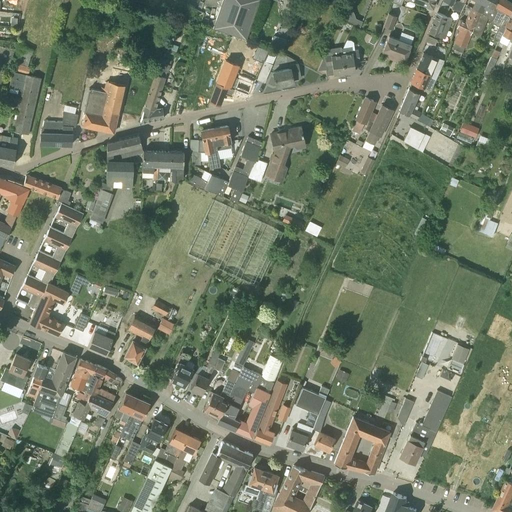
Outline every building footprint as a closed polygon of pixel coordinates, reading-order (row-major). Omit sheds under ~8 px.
[(222,0),(213,28),(246,39),(259,0),(222,0)] [(464,4),(463,3),(464,0),(458,0),(455,1),(452,9),(461,12),(464,4)] [(470,7),(481,13),(487,0),(475,0),(472,7),(471,7),(470,7)] [(487,0),(481,13),(472,33),(478,36),(486,18),(492,21),(498,8),(496,7),(499,0),(487,0)] [(493,38),(494,39),(499,41),(502,34),(505,28),(504,27),(507,21),(509,16),(511,10),(511,3),(506,0),(499,0),(496,7),(498,8),(492,21),(491,22),(498,26),(493,38)] [(459,29),(458,31),(453,42),(465,47),(471,34),(470,33),(471,32),(472,33),(481,13),(470,7),(464,22),(459,20),(456,27),(459,29)] [(350,17),(348,12),(343,10),(340,19),(348,22),(350,17)] [(511,10),(509,16),(507,21),(504,27),(505,28),(502,34),(510,38),(511,34),(511,10)] [(436,12),(429,32),(441,37),(446,25),(449,26),(452,18),(445,16),(436,12)] [(391,29),(396,16),(388,13),(383,26),(391,29)] [(283,50),(286,40),(274,36),(270,46),(283,50)] [(398,58),(397,60),(404,63),(411,44),(388,36),(382,52),(398,58)] [(436,39),(427,36),(425,41),(433,44),(436,39)] [(178,46),(170,43),(167,52),(175,55),(178,46)] [(15,63),(16,63),(20,64),(17,73),(26,75),(25,81),(23,91),(14,131),(28,134),(41,78),(28,75),(30,67),(28,66),(33,49),(20,46),(15,63)] [(317,70),(326,69),(327,69),(327,66),(332,65),(333,74),(344,73),(341,50),(341,48),(341,46),(327,48),(317,70)] [(268,50),(261,47),(256,60),(263,63),(268,50)] [(354,62),(360,62),(358,50),(352,51),(351,47),(341,48),(341,50),(344,73),(355,71),(354,62)] [(499,52),(497,50),(494,49),(492,53),(483,74),(488,76),(499,52)] [(432,56),(423,53),(417,68),(429,74),(428,76),(428,77),(435,80),(439,71),(443,61),(432,56)] [(217,82),(210,101),(219,105),(220,104),(219,103),(223,93),(232,97),(235,88),(249,94),(253,82),(233,75),(237,64),(225,59),(217,82)] [(264,82),(272,64),(265,61),(257,79),(264,82)] [(155,75),(145,105),(150,106),(151,110),(154,110),(165,77),(166,71),(168,72),(170,65),(159,62),(155,75)] [(301,78),(297,63),(288,65),(289,69),(273,72),(276,86),(293,83),(293,80),(301,78)] [(138,65),(135,73),(144,76),(146,68),(138,65)] [(417,68),(410,82),(422,87),(423,88),(428,77),(428,76),(429,74),(417,68)] [(82,113),(80,125),(113,133),(118,111),(127,72),(118,70),(115,83),(110,82),(96,79),(95,86),(94,86),(94,89),(89,88),(84,113),(82,113)] [(25,81),(11,78),(8,87),(23,91),(25,81)] [(408,115),(409,115),(412,117),(416,111),(411,109),(417,98),(422,87),(410,82),(399,111),(408,115)] [(356,120),(352,130),(360,133),(373,100),(365,97),(356,120)] [(382,104),(370,132),(366,140),(375,144),(379,136),(391,108),(382,104)] [(162,108),(154,110),(151,110),(150,106),(145,105),(140,122),(163,118),(162,108)] [(62,122),(54,121),(53,144),(71,145),(72,126),(75,127),(78,115),(63,111),(62,122)] [(369,131),(377,114),(372,112),(365,129),(369,131)] [(53,144),(54,121),(44,121),(42,127),(42,129),(41,129),(40,144),(53,144)] [(475,137),(478,128),(464,122),(460,131),(475,137)] [(454,128),(443,123),(439,131),(449,136),(454,128)] [(217,150),(231,147),(227,126),(213,128),(217,150),(206,152),(210,169),(221,167),(217,150)] [(403,141),(422,152),(429,136),(410,126),(403,141)] [(266,174),(273,177),(276,171),(278,171),(281,163),(284,155),(282,146),(304,142),(301,127),(271,134),(274,151),(274,153),(272,154),(270,159),(271,160),(266,174)] [(201,131),(202,140),(198,141),(198,152),(192,151),(191,164),(200,164),(201,152),(205,152),(206,152),(217,150),(213,128),(201,131)] [(0,163),(5,164),(7,147),(9,147),(9,145),(7,145),(7,147),(0,145),(0,144),(2,135),(0,134),(0,163)] [(143,150),(141,144),(139,134),(109,142),(110,143),(108,143),(107,152),(112,151),(121,149),(123,157),(137,153),(137,152),(143,150)] [(189,181),(222,196),(227,184),(235,187),(229,199),(236,202),(262,142),(247,136),(239,154),(247,157),(242,169),(235,165),(228,181),(210,173),(207,181),(189,172),(189,181)] [(5,164),(13,165),(16,149),(18,138),(11,137),(9,145),(9,147),(7,147),(5,164)] [(490,144),(480,140),(478,140),(475,148),(486,152),(490,144)] [(103,183),(93,211),(92,213),(88,225),(98,229),(113,187),(132,187),(133,163),(114,163),(112,151),(107,152),(108,143),(110,143),(109,142),(107,143),(106,184),(103,183)] [(449,165),(454,168),(464,148),(459,145),(449,165)] [(153,171),(153,166),(154,165),(150,165),(150,150),(143,150),(142,171),(153,172),(153,180),(157,180),(158,171),(153,171)] [(154,165),(153,166),(170,166),(171,151),(150,150),(150,165),(154,165)] [(183,177),(184,151),(171,151),(170,166),(169,170),(169,181),(179,181),(179,177),(183,177)] [(346,168),(349,161),(340,157),(337,164),(346,168)] [(367,157),(360,172),(367,175),(374,160),(367,157)] [(260,181),(267,162),(256,158),(248,177),(260,181)] [(68,200),(71,192),(61,188),(61,186),(26,175),(23,185),(57,198),(56,200),(61,202),(69,205),(70,201),(68,200)] [(6,180),(0,177),(0,234),(7,237),(11,227),(0,222),(0,190),(4,181),(5,181),(6,180)] [(16,215),(28,189),(12,182),(6,197),(14,200),(8,212),(16,215)] [(83,197),(88,199),(85,208),(91,210),(95,198),(89,196),(90,195),(84,193),(83,197)] [(238,200),(245,203),(248,196),(242,193),(238,200)] [(72,236),(83,212),(61,202),(54,216),(68,223),(63,232),(72,236)] [(300,228),(302,223),(289,217),(287,223),(300,228)] [(423,237),(430,222),(423,218),(415,234),(423,237)] [(493,237),(498,226),(483,220),(478,231),(493,237)] [(317,236),(321,227),(311,222),(306,231),(317,236)] [(43,240),(57,246),(52,256),(61,260),(72,236),(63,232),(50,226),(43,240)] [(48,280),(51,282),(61,260),(52,256),(39,250),(32,264),(45,270),(41,280),(47,283),(47,282),(48,280)] [(0,277),(2,272),(11,276),(15,266),(0,258),(0,277)] [(27,304),(35,308),(47,283),(41,280),(27,274),(21,288),(32,293),(27,304)] [(47,316),(53,303),(54,298),(64,302),(68,292),(47,282),(47,283),(41,297),(29,323),(58,335),(64,323),(47,316)] [(232,290),(245,297),(247,294),(234,286),(232,290)] [(234,295),(228,306),(236,310),(242,299),(234,295)] [(284,307),(293,311),(297,302),(288,298),(284,307)] [(170,307),(156,299),(151,308),(165,315),(170,307)] [(138,342),(132,339),(124,354),(129,357),(137,362),(155,326),(134,315),(127,329),(141,336),(138,342)] [(168,333),(174,323),(162,317),(157,328),(168,333)] [(83,331),(87,322),(78,318),(74,327),(83,331)] [(112,339),(115,332),(107,329),(104,335),(94,331),(87,347),(106,355),(112,339)] [(253,341),(246,338),(234,362),(242,366),(253,341)] [(456,344),(451,358),(463,363),(468,349),(456,344)] [(203,375),(197,373),(190,388),(201,393),(208,378),(209,378),(213,368),(218,358),(222,350),(217,348),(210,363),(208,363),(203,375)] [(43,415),(43,414),(52,418),(61,397),(62,397),(63,392),(76,356),(63,351),(53,380),(43,377),(39,388),(36,397),(31,411),(43,415)] [(185,385),(191,370),(195,371),(198,366),(193,364),(194,363),(187,360),(189,354),(182,351),(174,369),(171,367),(167,377),(172,379),(172,380),(177,382),(179,384),(181,385),(183,385),(185,385)] [(0,379),(22,389),(28,376),(23,374),(29,360),(16,354),(9,369),(5,367),(0,379)] [(269,393),(282,360),(270,355),(261,375),(256,387),(249,402),(248,402),(248,404),(252,405),(245,421),(239,419),(234,429),(251,436),(269,393)] [(336,367),(341,361),(335,356),(330,362),(336,367)] [(92,381),(95,373),(94,373),(97,364),(80,358),(77,366),(77,367),(72,385),(82,390),(83,388),(87,391),(92,381)] [(220,371),(225,361),(218,358),(213,368),(220,371)] [(427,364),(421,362),(416,373),(422,376),(427,364)] [(38,364),(27,394),(36,397),(39,388),(43,377),(43,376),(47,367),(38,364)] [(94,373),(95,373),(92,381),(87,391),(82,401),(86,403),(91,392),(96,395),(96,394),(112,402),(115,396),(99,388),(103,377),(111,382),(115,374),(105,368),(97,364),(94,373)] [(217,421),(234,429),(239,419),(233,417),(246,389),(253,392),(248,402),(249,402),(256,387),(261,375),(242,366),(239,373),(219,417),(217,421)] [(239,373),(232,369),(220,395),(212,392),(204,410),(219,417),(239,373)] [(346,383),(350,373),(341,369),(337,379),(346,383)] [(254,437),(269,443),(273,432),(267,429),(285,384),(288,376),(280,373),(278,380),(277,380),(254,437)] [(324,399),(324,398),(324,396),(325,397),(328,389),(321,385),(317,393),(301,387),(299,386),(293,401),(295,402),(294,404),(317,414),(318,413),(324,399)] [(437,390),(422,424),(415,421),(406,440),(400,456),(414,463),(423,444),(429,447),(451,396),(437,390)] [(52,418),(54,418),(65,423),(67,417),(63,415),(71,396),(63,392),(62,397),(61,397),(52,418)] [(105,416),(112,402),(96,394),(96,395),(91,392),(86,403),(85,404),(79,401),(73,414),(82,418),(88,406),(92,408),(91,409),(105,416)] [(126,392),(115,416),(121,419),(119,422),(124,425),(125,424),(137,397),(126,392)] [(380,408),(384,398),(378,396),(374,406),(380,408)] [(149,403),(137,397),(125,424),(124,425),(121,431),(119,435),(132,441),(132,440),(142,419),(149,403)] [(414,401),(406,398),(398,418),(403,426),(405,425),(414,401)] [(324,399),(318,413),(324,416),(330,401),(324,399)] [(390,400),(386,411),(391,413),(395,402),(390,400)] [(284,420),(290,407),(283,405),(278,417),(284,420)] [(60,469),(65,456),(68,451),(82,418),(73,414),(70,422),(68,421),(54,455),(51,454),(47,463),(60,469)] [(100,427),(104,418),(97,415),(93,424),(100,427)] [(372,473),(389,431),(352,416),(334,463),(345,467),(355,469),(372,473)] [(67,423),(65,423),(54,418),(52,423),(51,425),(64,429),(67,423)] [(123,461),(125,462),(130,464),(139,447),(152,454),(166,424),(154,418),(150,427),(148,427),(140,444),(132,440),(132,441),(123,461)] [(296,428),(292,427),(286,444),(302,449),(308,433),(311,434),(313,427),(298,422),(296,428)] [(11,427),(7,435),(16,438),(20,430),(11,427)] [(149,511),(158,493),(159,493),(167,478),(176,457),(188,434),(175,428),(164,451),(160,449),(155,459),(129,511),(149,511)] [(334,438),(320,431),(314,444),(316,445),(317,447),(320,448),(321,447),(329,451),(334,438)] [(184,452),(185,450),(194,454),(200,440),(188,434),(176,457),(167,478),(173,481),(174,477),(179,480),(184,471),(180,469),(184,461),(182,459),(185,453),(184,452)] [(9,449),(13,442),(6,438),(2,445),(9,449)] [(212,452),(199,480),(208,484),(221,457),(237,464),(230,480),(228,479),(222,490),(214,486),(203,511),(189,505),(185,511),(225,511),(253,455),(222,441),(216,454),(216,453),(215,454),(212,452)] [(120,447),(115,445),(110,455),(115,457),(120,447)] [(271,511),(307,511),(310,507),(315,495),(324,475),(294,465),(293,466),(271,511)] [(250,474),(248,483),(247,484),(245,484),(243,491),(257,496),(259,491),(260,487),(266,471),(264,470),(264,468),(261,467),(260,469),(254,467),(252,474),(250,474)] [(267,494),(272,495),(275,496),(279,484),(275,482),(278,474),(266,471),(260,487),(259,491),(257,496),(256,499),(254,498),(251,507),(262,511),(267,494)] [(50,477),(49,478),(44,487),(49,490),(55,479),(50,477)] [(66,489),(68,483),(59,479),(57,485),(66,489)] [(511,483),(510,482),(506,481),(497,501),(505,504),(508,505),(508,504),(511,497),(511,495),(511,483)] [(415,511),(417,508),(408,505),(410,502),(405,501),(407,497),(393,492),(385,511),(415,511)] [(61,498),(51,493),(47,503),(57,508),(61,498)] [(80,495),(78,500),(74,510),(85,511),(88,504),(90,499),(80,495)] [(92,496),(86,509),(92,511),(99,511),(105,501),(92,496)] [(127,511),(132,503),(122,498),(117,509),(124,511),(127,511)] [(369,511),(372,506),(358,500),(352,511),(350,511),(346,510),(345,511),(369,511)] [(493,509),(499,511),(511,511),(511,505),(508,504),(508,505),(505,504),(497,501),(493,509)]
